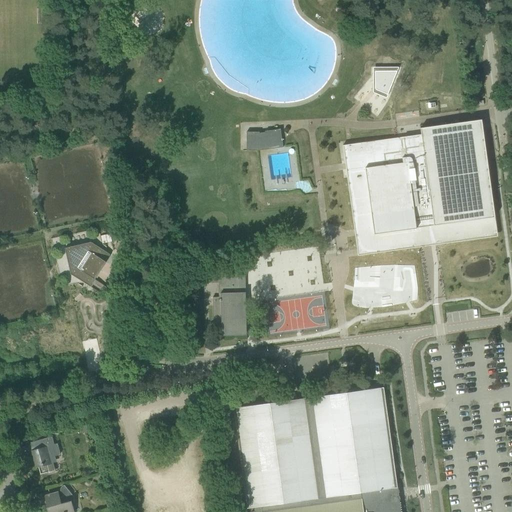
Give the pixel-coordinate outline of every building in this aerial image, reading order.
[(375,80),(375,88),(375,89),(376,90),(377,90),(387,94),(387,95),(387,94),(388,94),(397,72),(397,71),(396,71),(378,71),(375,71),(375,72),(375,80)] [(363,106),(374,115),(383,104),(372,95),(363,106)] [(361,143),(342,145),(357,249),(358,256),(419,247),(418,243),(428,242),(440,240),(440,241),(497,233),(490,180),(481,120),(420,128),(421,135),(416,136),(408,137),(403,137),(361,143)] [(283,147),(282,138),(280,129),(265,131),(265,132),(259,133),(259,132),(246,132),(246,151),(259,151),(283,147)] [(110,234),(100,236),(102,244),(112,242),(110,234)] [(91,242),(65,248),(70,274),(90,286),(94,280),(94,279),(95,279),(95,278),(99,271),(101,269),(105,262),(106,262),(106,261),(109,255),(110,254),(103,250),(91,242)] [(212,271),(212,281),(212,283),(218,283),(218,297),(212,297),(213,325),(221,325),(221,336),(246,335),(245,275),(223,275),(223,271),(212,271)] [(400,511),(399,498),(391,493),(391,488),(397,488),(383,387),(310,397),(310,398),(306,399),(306,398),(233,408),(246,511),(400,511)] [(85,425),(82,431),(88,434),(91,428),(85,425)] [(54,455),(60,453),(57,443),(54,444),(52,436),(30,442),(33,452),(34,452),(35,456),(32,457),(36,468),(38,467),(40,474),(50,472),(52,471),(50,462),(55,460),(54,455)] [(72,495),(64,485),(63,485),(62,486),(61,487),(60,489),(60,490),(60,491),(44,496),(47,507),(46,507),(47,511),(73,511),(71,503),(74,502),(72,495)]
